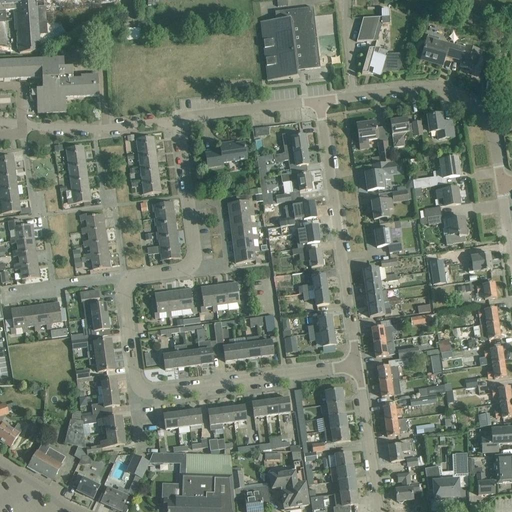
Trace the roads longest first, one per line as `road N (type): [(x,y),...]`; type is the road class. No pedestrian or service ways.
road 1 (residential): [(357,365),(146,393),(135,381),(123,292),(129,280)]
road 2 (residential): [(357,365),(318,101)]
road 3 (residential): [(501,183),(487,122),(460,97),(424,89),(354,96)]
road 4 (residential): [(129,280),(181,270),(195,256),(177,126)]
road 5 (residential): [(54,286),(22,125)]
road 6 (residential): [(124,276),(94,129)]
road 7 (residential): [(379,511),(357,365)]
road 8 (residential): [(177,126),(190,115),(318,101)]
